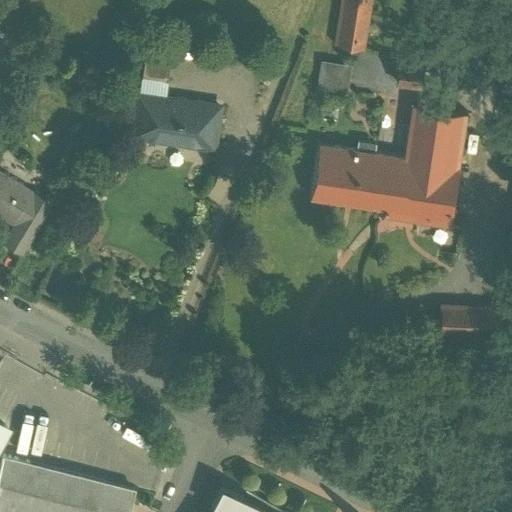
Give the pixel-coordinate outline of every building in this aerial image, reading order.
[(371,0),(341,0),(334,45),(363,49),(371,0)] [(172,56),(146,52),(142,79),(168,83),(172,56)] [(425,64),(401,60),(397,83),(422,87),(425,64)] [(321,62),(317,86),(325,88),(329,63),(321,62)] [(219,106),(138,94),(132,135),(213,147),(219,106)] [(468,112),(423,105),(411,113),(404,156),(319,143),(311,196),(384,208),(383,210),(386,210),(386,214),(451,224),(452,218),(454,219),(462,165),(460,165),(468,112)] [(30,198),(18,191),(21,186),(0,172),(0,212),(3,215),(6,211),(17,218),(3,241),(21,252),(51,202),(34,191),(30,198)] [(511,306),(441,304),(440,331),(465,332),(464,333),(511,334),(511,306)] [(127,511),(134,489),(3,455),(0,467),(0,510),(7,511),(127,511)] [(265,511),(223,492),(216,509),(215,509),(213,511),(265,511)]
